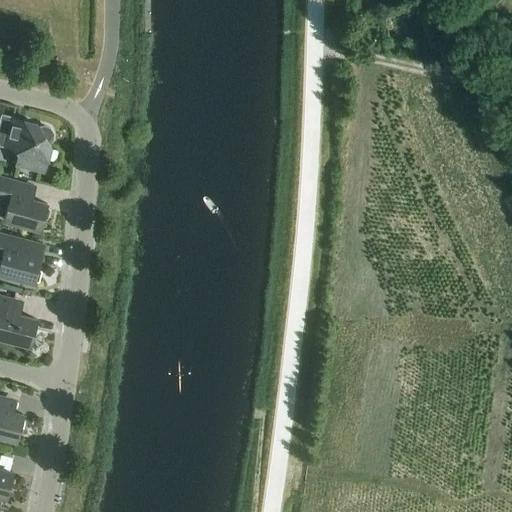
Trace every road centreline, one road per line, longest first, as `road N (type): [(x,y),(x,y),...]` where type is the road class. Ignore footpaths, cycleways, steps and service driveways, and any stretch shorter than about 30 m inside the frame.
road 1 (residential): [(65,382),(89,150),(83,121)]
road 2 (track): [(511,148),(479,81),(313,54)]
road 3 (residential): [(44,511),(65,382)]
